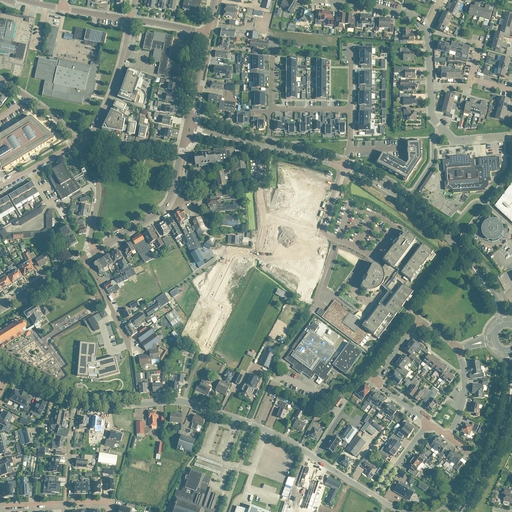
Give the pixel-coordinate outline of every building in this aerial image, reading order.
[(154,7),(155,0),(144,0),(143,7),(151,8),(151,7),(154,7)] [(155,0),(154,7),(161,9),(161,7),(165,8),(166,0),(155,0)] [(168,0),(166,0),(165,8),(172,9),(172,6),(175,7),(176,5),(178,6),(179,0),(170,0),(168,0)] [(201,0),(193,0),(193,3),(185,1),(183,9),(195,12),(195,9),(199,10),(201,0)] [(263,4),(262,8),(269,10),(272,1),(268,0),(267,5),(263,4)] [(280,6),(285,9),(284,9),(291,14),(297,5),(290,0),(288,4),(286,3),(287,3),(284,1),(280,6)] [(448,5),(459,10),(462,4),(454,0),(452,4),(449,3),(448,5)] [(473,16),(477,3),(475,2),(473,7),(470,6),(468,14),(473,16)] [(448,5),(446,8),(449,10),(447,13),(452,16),(455,17),(456,16),(459,10),(448,5)] [(484,9),(481,9),(479,17),(484,19),(487,6),(485,5),(484,9)] [(306,22),(306,20),(312,22),(313,14),(308,13),(309,10),(302,8),(299,20),(306,22)] [(259,21),(261,11),(253,10),(251,19),(259,21)] [(324,21),(325,12),(319,11),(318,18),(316,17),(315,25),(321,25),(321,21),(324,21)] [(444,11),(441,17),(449,20),(452,16),(447,13),(444,11)] [(324,21),(324,27),(330,27),(330,26),(333,26),(334,19),(334,17),(331,16),(331,12),(325,12),(324,21)] [(511,13),(505,12),(503,19),(511,21),(511,13)] [(336,20),(335,28),(342,28),(342,24),(345,25),(346,15),(345,15),(344,14),(343,13),(342,13),(341,13),(340,13),(340,14),(339,16),(336,15),(336,20)] [(346,15),(345,25),(347,25),(347,29),(354,29),(354,22),(355,17),(351,17),(351,15),(351,14),(350,14),(350,13),(349,13),(348,13),(347,14),(347,15),(346,15)] [(365,25),(366,15),(360,15),(360,22),(357,21),(356,27),(362,28),(362,25),(365,25)] [(366,15),(365,25),(368,25),(368,28),(374,29),(374,23),(371,22),(372,16),(366,15)] [(441,17),(438,23),(446,26),(449,20),(441,17)] [(384,28),(385,19),(379,18),(379,25),(376,25),(375,31),(378,31),(379,28),(384,28)] [(390,19),(385,19),(384,28),(390,29),(389,32),(392,32),(393,26),(390,26),(390,19)] [(511,21),(503,19),(501,26),(511,29),(511,25),(511,26),(511,21)] [(0,51),(13,54),(12,58),(15,58),(15,59),(23,61),(26,45),(18,44),(18,45),(10,43),(11,40),(12,40),(16,24),(8,22),(7,23),(5,23),(6,22),(0,20),(0,51)] [(438,23),(435,29),(443,33),(446,26),(438,23)] [(49,26),(43,54),(52,56),(59,28),(49,26)] [(511,29),(501,26),(500,33),(508,35),(509,32),(511,32),(511,29)] [(76,27),(75,32),(73,39),(84,42),(83,44),(102,48),(103,44),(104,45),(107,34),(76,27)] [(222,28),(221,29),(219,36),(231,37),(234,38),(235,37),(236,30),(225,29),(224,29),(222,28)] [(403,41),(400,41),(400,44),(407,44),(407,41),(413,41),(413,34),(409,34),(409,29),(402,29),(402,35),(403,35),(403,41)] [(145,33),(142,49),(150,51),(151,48),(154,48),(151,61),(160,63),(162,49),(163,49),(164,44),(168,44),(168,42),(165,41),(166,34),(153,32),(153,34),(145,33)] [(494,37),(493,43),(506,46),(507,44),(502,43),(503,40),(494,37)] [(439,42),(437,50),(443,52),(445,43),(439,42)] [(452,42),(451,45),(449,51),(456,53),(458,44),(452,42)] [(445,43),(443,52),(442,54),(445,54),(445,53),(449,53),(449,51),(451,45),(445,43)] [(359,54),(360,54),(371,54),(372,54),(372,45),(362,44),(362,48),(359,48),(359,54)] [(464,46),(458,44),(456,53),(462,54),(464,46)] [(470,47),(464,46),(462,54),(468,56),(470,47)] [(414,52),(407,52),(407,49),(400,49),(400,55),(403,55),(403,60),(414,60),(414,52)] [(216,51),(215,57),(229,59),(230,54),(230,53),(229,53),(228,54),(228,52),(216,51)] [(250,64),(264,64),(264,60),(263,60),(263,58),(257,58),(257,55),(250,55),(250,64)] [(286,60),(286,66),(297,66),(297,57),(290,57),(290,60),(286,60)] [(499,63),(508,65),(510,59),(501,57),(499,63)] [(50,58),(49,60),(39,58),(35,78),(45,80),(42,96),(82,105),(82,103),(89,104),(92,92),(94,92),(96,80),(95,80),(98,63),(91,62),(90,65),(58,58),(57,60),(50,58)] [(172,66),(172,68),(177,69),(178,61),(169,59),(168,65),(172,66)] [(359,60),(359,64),(359,65),(365,65),(365,68),(371,69),(371,65),(371,59),(360,59),(360,60),(359,60)] [(159,63),(157,74),(175,78),(176,71),(165,69),(166,64),(159,63)] [(499,63),(498,69),(506,71),(508,65),(499,63)] [(251,73),(257,73),(257,70),(263,70),(263,68),(264,68),(264,64),(250,64),(250,73),(251,73)] [(227,67),(223,67),(214,65),(213,73),(225,75),(225,79),(230,79),(232,67),(227,66),(227,67)] [(414,70),(409,70),(409,67),(402,67),(402,73),(405,73),(405,78),(415,78),(414,70)] [(121,91),(119,95),(118,97),(135,103),(137,96),(138,97),(138,94),(135,93),(142,73),(130,69),(129,71),(128,71),(126,75),(127,76),(127,78),(125,78),(124,82),(125,83),(124,85),(123,85),(121,89),(123,90),(122,92),(121,91)] [(506,71),(498,69),(496,75),(505,78),(506,71)] [(358,76),(358,79),(371,79),(372,70),(365,70),(365,73),(359,73),(359,76),(358,76)] [(258,73),(257,73),(251,73),(251,82),(252,82),(265,82),(265,79),(264,79),(264,76),(258,76),(258,73)] [(177,85),(173,85),(174,81),(161,78),(160,83),(166,85),(165,89),(178,92),(179,87),(177,86),(177,85)] [(371,79),(358,79),(358,83),(359,83),(359,85),(365,85),(365,89),(371,89),(371,79)] [(408,81),(400,81),(400,84),(400,86),(403,86),(403,92),(415,91),(415,89),(416,88),(417,88),(417,85),(416,85),(415,85),(415,84),(408,84),(408,81)] [(226,84),(211,82),(210,88),(234,92),(235,84),(226,83),(226,84)] [(252,91),(258,91),(258,88),(264,88),(264,86),(265,86),(265,82),(252,82),(252,88),(251,88),(251,91),(252,91)] [(171,96),(171,92),(158,90),(157,95),(163,96),(163,100),(176,103),(177,98),(174,98),(175,97),(171,96)] [(358,96),(358,99),(371,99),(371,90),(365,90),(365,93),(359,93),(359,96),(358,96)] [(259,91),(258,91),(252,91),(252,100),(266,100),(266,97),(265,97),(265,94),(259,94),(259,91)] [(446,94),(444,100),(453,102),(455,94),(448,92),(448,94),(446,94)] [(208,97),(207,99),(208,100),(208,101),(216,102),(220,103),(221,101),(221,100),(222,96),(209,94),(209,97),(208,97)] [(403,105),(411,105),(411,104),(415,104),(415,96),(411,96),(411,98),(407,98),(407,94),(399,94),(400,98),(403,98),(403,105)] [(371,99),(358,99),(358,103),(359,103),(359,105),(365,105),(365,109),(371,109),(371,99)] [(464,111),(463,113),(469,115),(469,112),(473,99),(470,99),(469,103),(466,102),(464,111)] [(266,104),(266,100),(252,100),(252,109),(259,110),(259,106),(265,106),(265,104),(266,104)] [(444,100),(443,106),(452,108),(453,102),(444,100)] [(122,113),(127,116),(129,112),(127,111),(129,107),(117,101),(113,110),(119,113),(118,115),(121,116),(122,113)] [(158,101),(157,106),(161,107),(160,111),(162,112),(175,114),(176,110),(174,109),(174,108),(170,107),(171,104),(158,101)] [(223,109),(223,110),(234,112),(234,111),(235,103),(224,101),(224,102),(223,109)] [(480,106),(477,105),(474,114),(480,115),(483,102),(481,102),(480,106)] [(452,108),(443,106),(441,112),(446,113),(445,116),(452,118),(452,115),(450,114),(452,108)] [(410,112),(410,108),(404,109),(404,115),(407,115),(408,121),(416,121),(416,112),(410,112)] [(498,108),(496,113),(509,116),(510,114),(506,113),(506,110),(498,108)] [(359,119),(371,119),(371,114),(372,114),(372,110),(365,110),(365,113),(359,113),(359,114),(358,114),(358,119),(359,119)] [(112,111),(106,123),(106,122),(102,130),(111,131),(110,130),(122,133),(124,126),(125,126),(126,122),(128,122),(128,117),(129,117),(127,116),(122,113),(121,116),(118,115),(112,111)] [(168,115),(154,112),(153,117),(160,118),(159,123),(172,125),(173,120),(171,120),(171,119),(167,118),(168,115)] [(242,124),(242,123),(244,123),(244,122),(248,122),(248,115),(246,115),(246,113),(237,112),(237,117),(236,117),(236,121),(237,121),(237,123),(238,123),(238,124),(242,124)] [(0,134),(0,163),(3,168),(3,170),(55,138),(30,116),(0,134)] [(310,116),(310,117),(310,130),(313,130),(313,131),(315,131),(315,132),(318,132),(318,131),(320,131),(320,127),(321,127),(321,123),(320,123),(320,121),(313,121),(313,116),(310,116)] [(125,126),(126,126),(125,133),(134,135),(136,122),(132,121),(133,118),(128,117),(128,122),(126,122),(125,126)] [(145,118),(140,117),(137,131),(140,131),(139,137),(145,139),(147,125),(144,125),(145,118)] [(262,128),(264,128),(264,126),(265,126),(265,122),(264,122),(264,120),(258,120),(258,117),(253,117),(253,127),(257,127),(257,128),(259,128),(259,129),(262,129),(262,128)] [(310,130),(310,117),(306,117),(306,123),(300,123),(300,125),(298,125),(298,130),(299,130),(299,132),(301,132),(301,133),(305,133),(305,132),(306,132),(306,131),(310,131),(310,130)] [(284,132),(284,118),(281,118),(281,122),(274,122),(274,130),(276,130),(276,131),(279,131),(279,130),(280,130),(284,130),(284,132)] [(284,118),(284,132),(288,132),(289,132),(289,133),(293,133),(293,132),(294,133),(294,131),(295,131),(295,127),(294,127),(294,124),(288,124),(288,120),(285,120),(285,118),(284,118)] [(335,119),(335,120),(335,131),(339,131),(339,132),(340,132),(340,133),(344,133),(344,132),(345,132),(345,123),(338,123),(338,119),(335,119)] [(335,131),(335,120),(332,120),(332,125),(325,125),(325,127),(324,127),(324,132),(325,132),(325,134),(326,134),(326,135),(330,135),(330,134),(331,134),(331,133),(335,133),(335,131)] [(158,125),(157,130),(160,130),(159,136),(161,137),(164,137),(164,139),(168,140),(169,138),(170,138),(172,131),(171,131),(171,127),(158,125)] [(368,125),(359,125),(358,131),(366,131),(366,135),(374,135),(374,130),(370,130),(370,125),(368,125)] [(377,164),(404,179),(405,178),(407,180),(421,159),(420,143),(417,143),(417,142),(407,143),(407,149),(407,154),(408,154),(408,165),(407,167),(388,157),(389,156),(383,152),(378,161),(377,164)] [(226,154),(226,152),(225,149),(219,150),(219,149),(214,149),(214,151),(197,153),(197,155),(194,156),(195,165),(198,165),(198,167),(201,166),(201,167),(202,167),(202,166),(211,165),(211,166),(212,166),(212,165),(215,164),(215,165),(220,165),(221,164),(221,163),(227,163),(227,161),(226,154)] [(452,193),(469,192),(484,191),(484,188),(486,188),(488,186),(488,181),(489,181),(489,179),(490,179),(489,172),(498,171),(499,169),(498,157),(478,159),(479,167),(474,167),(474,159),(469,159),(469,156),(466,156),(449,157),(450,160),(442,161),(443,171),(445,171),(446,182),(444,182),(445,190),(452,189),(452,193)] [(135,165),(143,164),(144,160),(132,157),(135,165)] [(236,167),(229,171),(230,174),(237,171),(237,174),(245,174),(244,170),(245,170),(245,165),(244,165),(244,161),(236,162),(236,167)] [(54,174),(48,177),(61,200),(71,194),(80,189),(75,180),(72,182),(62,164),(52,170),(54,174)] [(224,177),(230,174),(229,171),(223,173),(216,174),(218,186),(221,185),(222,187),(226,186),(225,185),(224,177)] [(304,178),(294,208),(297,209),(296,212),(313,217),(314,214),(316,215),(326,185),(323,184),(324,182),(308,176),(307,179),(304,178)] [(28,184),(26,185),(26,186),(32,196),(38,193),(32,182),(28,184)] [(511,182),(494,206),(510,221),(511,218),(511,182)] [(26,185),(24,187),(20,189),(27,199),(32,196),(26,186),(26,185)] [(17,191),(15,192),(21,203),(27,199),(20,189),(17,191)] [(15,206),(21,203),(15,192),(12,193),(9,195),(15,206)] [(210,199),(207,199),(208,207),(210,207),(210,212),(222,211),(238,210),(237,200),(237,192),(233,193),(233,195),(223,195),(223,194),(216,193),(216,197),(210,197),(210,199)] [(1,200),(7,210),(13,207),(7,196),(3,199),(1,200)] [(88,212),(72,209),(71,209),(72,212),(79,213),(78,216),(87,218),(88,212)] [(203,262),(197,249),(198,249),(191,233),(192,232),(187,219),(184,215),(185,215),(183,211),(178,214),(177,214),(174,216),(182,229),(185,235),(188,243),(186,245),(196,265),(203,262)] [(31,212),(25,216),(28,222),(34,217),(31,212)] [(224,216),(222,225),(237,227),(238,218),(224,216)] [(200,217),(197,218),(199,224),(198,224),(201,230),(201,231),(202,233),(203,234),(204,234),(205,232),(204,231),(208,230),(206,225),(204,226),(200,217)] [(171,218),(165,221),(171,231),(172,234),(175,239),(177,242),(181,239),(180,236),(182,235),(176,225),(174,226),(173,224),(174,223),(171,218)] [(194,226),(191,227),(193,231),(196,230),(197,231),(198,235),(202,233),(201,231),(201,230),(198,224),(199,224),(197,218),(192,220),(194,226)] [(84,228),(83,225),(82,225),(81,223),(83,223),(83,220),(76,221),(79,234),(85,233),(87,227),(84,228)] [(489,221),(486,222),(484,224),(483,226),(483,229),(483,232),(484,234),(486,237),(488,238),(490,239),(493,239),(496,238),(498,237),(500,235),(501,232),(501,230),(501,227),(500,225),(498,223),(496,221),(494,220),(491,220),(489,221)] [(157,226),(163,236),(171,231),(165,221),(157,226)] [(62,244),(63,247),(66,250),(69,248),(78,243),(66,225),(57,230),(63,241),(64,243),(62,244)] [(146,231),(145,231),(144,232),(144,233),(144,234),(150,244),(154,242),(158,248),(164,245),(160,238),(157,240),(151,230),(147,232),(146,231)] [(298,274),(299,272),(297,270),(299,263),(300,263),(300,262),(302,261),(307,246),(306,243),(307,243),(306,242),(306,241),(305,240),(304,241),(303,238),(288,233),(287,233),(285,234),(285,235),(275,231),(268,254),(275,256),(272,266),(288,271),(298,274)] [(316,313),(359,345),(369,332),(378,339),(413,292),(405,286),(409,281),(411,282),(428,259),(431,261),(435,255),(423,246),(405,269),(398,263),(416,240),(405,232),(383,261),(386,264),(382,270),(377,265),(373,263),(365,279),(360,288),(364,290),(370,291),(376,290),(380,287),(387,293),(364,323),(362,321),(365,316),(359,311),(354,316),(334,300),(325,312),(320,308),(316,313)] [(52,237),(49,238),(51,243),(53,242),(54,242),(55,241),(57,245),(62,243),(56,234),(52,237)] [(139,236),(132,240),(140,254),(139,255),(145,263),(155,258),(150,249),(146,243),(141,235),(141,234),(138,235),(139,236)] [(242,245),(242,237),(231,236),(231,244),(242,245)] [(162,239),(167,247),(171,244),(167,237),(162,239)] [(213,246),(215,240),(213,239),(209,237),(206,243),(213,246)] [(125,249),(124,250),(126,253),(124,254),(127,260),(131,258),(130,255),(132,253),(131,252),(135,250),(130,242),(123,247),(125,249)] [(185,245),(180,248),(183,254),(188,251),(185,245)] [(199,253),(204,262),(213,257),(208,249),(199,253)] [(117,260),(122,269),(119,271),(121,274),(133,269),(130,265),(130,264),(127,265),(122,257),(117,250),(110,255),(114,262),(117,260)] [(46,262),(45,262),(49,260),(47,256),(44,251),(40,254),(42,257),(40,258),(44,264),(46,263),(45,263),(46,262)] [(31,260),(29,254),(27,252),(23,254),(27,262),(23,264),(24,265),(29,274),(32,272),(31,271),(34,270),(31,265),(33,264),(31,260)] [(34,252),(29,254),(31,260),(34,258),(39,266),(42,264),(43,265),(44,264),(40,258),(37,259),(36,257),(34,252)] [(169,252),(158,257),(160,261),(171,256),(169,252)] [(108,255),(103,258),(107,266),(108,267),(113,263),(108,255)] [(107,266),(103,258),(98,261),(98,262),(98,261),(103,268),(107,266)] [(21,267),(21,266),(16,259),(14,261),(17,266),(18,266),(18,267),(23,276),(26,274),(26,275),(29,274),(24,265),(21,267)] [(234,259),(231,266),(241,271),(243,267),(244,264),(234,259)] [(95,263),(93,265),(95,268),(96,268),(99,272),(100,274),(103,275),(104,274),(105,276),(108,277),(111,278),(113,277),(114,277),(114,276),(113,274),(112,273),(109,275),(106,273),(104,271),(103,270),(103,269),(103,268),(98,261),(98,262),(97,263),(96,262),(95,263)] [(182,275),(180,271),(183,269),(183,270),(184,270),(179,261),(172,264),(173,266),(168,269),(174,279),(182,275)] [(17,280),(13,273),(10,268),(9,266),(7,267),(9,271),(6,273),(12,283),(13,282),(13,283),(14,283),(15,283),(15,282),(16,282),(16,281),(17,280)] [(11,268),(10,268),(17,280),(18,279),(19,279),(20,279),(21,279),(21,278),(22,278),(22,277),(16,266),(12,268),(13,269),(12,269),(11,268)] [(231,266),(228,273),(238,278),(241,271),(231,266)] [(117,284),(136,275),(133,269),(115,278),(117,284)] [(228,273),(224,279),(234,284),(238,278),(228,273)] [(0,276),(6,287),(8,286),(8,287),(12,285),(5,274),(0,276)] [(224,279),(221,286),(231,291),(234,284),(224,279)] [(115,286),(108,290),(114,301),(121,298),(115,286)] [(221,286),(218,293),(228,298),(231,291),(221,286)] [(432,288),(425,296),(444,311),(450,302),(432,288)] [(179,294),(175,289),(170,293),(173,298),(179,294)] [(288,295),(278,289),(275,294),(284,300),(288,295)] [(155,299),(158,303),(167,297),(164,293),(155,299)] [(218,293),(214,300),(224,305),(228,298),(218,293)] [(425,296),(417,306),(437,321),(438,320),(444,311),(425,296)] [(150,309),(147,310),(150,315),(153,313),(160,308),(169,302),(167,297),(150,309)] [(450,302),(444,311),(456,321),(458,318),(462,321),(460,324),(463,326),(471,314),(451,300),(450,302)] [(205,308),(202,313),(203,314),(214,320),(217,314),(210,310),(212,307),(205,304),(204,308),(205,308)] [(21,322),(20,320),(19,318),(16,320),(15,320),(16,320),(10,324),(9,324),(3,328),(3,327),(3,328),(0,329),(0,344),(0,345),(1,347),(2,348),(3,347),(4,346),(4,345),(5,346),(6,346),(5,345),(11,341),(11,342),(12,342),(12,341),(18,337),(18,338),(18,337),(24,333),(25,334),(26,336),(31,334),(29,330),(35,327),(37,329),(40,327),(40,326),(41,325),(39,322),(42,320),(41,317),(43,315),(37,306),(29,311),(29,310),(27,310),(25,311),(24,313),(25,314),(24,314),(27,319),(29,318),(34,325),(26,330),(25,328),(25,327),(26,326),(26,324),(26,323),(25,323),(24,322),(23,322),(21,322)] [(123,311),(124,314),(122,314),(125,319),(126,318),(126,319),(132,316),(134,314),(132,310),(130,311),(129,309),(123,311)] [(166,316),(172,326),(181,321),(174,311),(166,316)] [(444,311),(438,320),(457,334),(463,326),(460,324),(458,326),(454,324),(456,321),(444,311)] [(127,332),(133,327),(135,325),(139,323),(145,318),(141,313),(129,322),(130,323),(124,328),(127,332)] [(153,314),(149,317),(154,324),(158,321),(153,314)] [(199,317),(196,322),(202,325),(204,322),(211,325),(214,320),(203,314),(201,318),(199,317)] [(195,323),(190,332),(204,339),(205,337),(206,333),(203,332),(205,328),(195,323)] [(292,349),(285,359),(284,359),(293,366),(292,368),(301,374),(302,372),(311,379),(315,374),(326,382),(329,377),(327,376),(327,375),(333,366),(334,364),(337,360),(336,360),(331,356),(335,350),(313,333),(316,330),(308,324),(291,348),(292,349)] [(137,332),(133,327),(127,332),(130,337),(137,332)] [(140,334),(136,336),(141,343),(154,333),(149,327),(147,329),(140,334)] [(190,332),(186,341),(196,346),(197,343),(201,345),(202,341),(203,342),(204,339),(190,332)] [(149,350),(149,355),(139,356),(140,365),(151,363),(160,362),(159,359),(158,349),(157,349),(157,344),(160,341),(155,333),(141,343),(147,351),(150,349),(150,350),(149,350)] [(411,341),(408,346),(415,351),(418,353),(422,349),(422,350),(424,347),(418,343),(416,345),(411,341)] [(80,342),(77,376),(88,377),(89,374),(98,375),(98,378),(118,373),(114,357),(103,360),(96,362),(94,358),(95,358),(97,344),(80,342)] [(349,343),(336,360),(337,360),(334,364),(333,366),(346,375),(362,353),(349,343)] [(188,347),(187,351),(194,354),(196,350),(193,349),(193,347),(191,346),(190,347),(188,347)] [(415,351),(408,346),(404,350),(410,355),(409,356),(413,360),(416,356),(413,353),(415,351)] [(274,354),(266,350),(259,364),(268,368),(274,354)] [(424,370),(433,358),(429,354),(423,362),(426,364),(423,369),(424,370)] [(413,360),(409,356),(407,359),(403,355),(402,356),(401,356),(399,358),(400,359),(399,360),(406,365),(408,362),(411,364),(414,360),(413,360)] [(433,358),(424,370),(426,371),(429,367),(432,369),(438,361),(433,358)] [(399,360),(395,365),(398,367),(400,368),(397,371),(405,377),(409,372),(404,368),(406,365),(399,360)] [(438,361),(432,369),(435,371),(432,375),(433,377),(442,364),(438,361)] [(479,362),(478,362),(477,362),(470,363),(471,368),(471,373),(472,379),(484,377),(483,373),(482,373),(482,372),(482,371),(481,371),(480,370),(480,367),(480,366),(481,365),(481,364),(480,363),(480,362),(479,362)] [(447,368),(442,364),(433,377),(435,378),(438,374),(441,376),(445,370),(447,368)] [(200,380),(202,381),(200,386),(198,385),(196,389),(207,395),(211,388),(208,386),(209,384),(205,382),(210,373),(204,370),(202,373),(203,374),(200,380)] [(227,371),(225,373),(223,377),(225,382),(230,382),(232,378),(232,377),(234,375),(233,374),(233,373),(228,370),(227,371)] [(400,374),(394,370),(389,377),(393,380),(392,382),(397,386),(402,379),(398,377),(400,374)] [(445,370),(441,376),(439,378),(442,380),(439,385),(441,386),(450,374),(445,370)] [(148,382),(143,383),(141,383),(140,373),(135,373),(136,389),(139,389),(139,393),(146,393),(146,387),(148,386),(148,382)] [(237,373),(233,382),(238,385),(243,376),(237,373)] [(177,374),(175,383),(172,382),(171,391),(177,392),(179,382),(183,383),(184,375),(177,374)] [(250,374),(245,384),(250,386),(254,389),(259,378),(250,374)] [(450,374),(441,386),(438,389),(440,391),(443,387),(442,387),(445,383),(448,385),(454,377),(450,374)] [(410,390),(407,393),(412,397),(418,390),(415,387),(418,382),(414,379),(411,382),(408,386),(411,388),(410,390)] [(483,393),(482,393),(483,385),(487,384),(487,379),(480,380),(481,385),(473,384),(472,393),(475,393),(475,397),(483,398),(484,397),(484,394),(483,393)] [(230,385),(220,380),(215,390),(225,395),(230,385)] [(155,384),(152,384),(152,385),(153,392),(163,391),(162,385),(162,383),(159,383),(159,381),(155,381),(155,384)] [(250,386),(245,384),(240,394),(245,397),(250,386)] [(358,388),(354,394),(359,397),(362,400),(364,398),(370,390),(364,385),(361,390),(358,388)] [(254,389),(250,386),(245,397),(249,399),(255,389),(254,389)] [(418,390),(412,397),(418,401),(420,398),(421,396),(424,398),(430,391),(425,387),(421,392),(418,390)] [(431,391),(424,400),(427,402),(426,403),(424,406),(431,411),(437,403),(433,400),(436,395),(438,391),(433,388),(431,391)] [(13,389),(9,396),(7,395),(4,401),(8,403),(9,400),(15,402),(18,396),(20,392),(19,392),(14,390),(13,389)] [(26,395),(23,394),(20,392),(18,396),(15,402),(21,405),(25,395),(26,395)] [(371,395),(365,402),(366,403),(370,406),(370,405),(373,407),(380,397),(376,394),(374,395),(372,394),(371,395)] [(25,395),(21,405),(24,407),(22,410),(27,412),(30,407),(28,405),(31,398),(25,395)] [(332,403),(337,407),(343,400),(338,396),(332,403)] [(380,397),(373,407),(372,408),(374,409),(376,409),(379,411),(383,407),(381,406),(385,401),(384,400),(384,399),(382,397),(381,398),(380,397)] [(276,399),(274,405),(277,407),(281,409),(277,417),(283,419),(286,412),(287,413),(288,409),(285,408),(286,404),(276,399)] [(478,409),(479,405),(480,405),(481,401),(474,399),(473,403),(471,403),(469,412),(474,414),(474,416),(478,416),(479,409),(478,409)] [(37,406),(36,405),(35,408),(33,406),(30,413),(33,414),(34,412),(40,415),(45,405),(39,401),(37,406)] [(349,402),(342,412),(345,414),(352,405),(349,402)] [(388,413),(393,406),(388,403),(384,409),(382,408),(379,412),(382,415),(383,413),(386,415),(388,413)] [(298,410),(295,417),(298,419),(302,412),(299,411),(300,409),(301,410),(303,411),(306,407),(304,406),(301,404),(301,405),(298,410)] [(388,413),(386,415),(389,417),(388,419),(390,420),(397,410),(393,406),(388,413)] [(57,409),(53,424),(52,424),(51,425),(50,426),(51,428),(52,429),(53,430),(54,430),(55,429),(56,429),(58,429),(59,426),(60,419),(62,411),(57,409)] [(67,412),(62,411),(60,419),(65,420),(66,418),(68,418),(69,414),(67,413),(67,412)] [(157,426),(156,420),(156,418),(158,418),(158,415),(156,415),(156,411),(148,412),(149,426),(157,426)] [(2,412),(0,416),(0,417),(9,422),(12,417),(2,412)] [(178,414),(171,414),(170,422),(181,423),(182,414),(178,414)] [(202,427),(205,419),(195,415),(192,422),(193,423),(191,428),(195,430),(198,425),(202,427)] [(9,422),(0,417),(0,424),(3,426),(2,430),(3,430),(7,433),(9,432),(12,427),(8,425),(9,422)] [(96,432),(101,432),(102,420),(97,419),(97,418),(93,418),(92,429),(94,429),(94,432),(96,432)] [(403,428),(410,433),(414,429),(410,426),(412,422),(406,418),(402,423),(405,426),(403,428)] [(57,435),(56,434),(56,435),(57,435),(66,437),(68,429),(64,428),(65,420),(60,419),(59,426),(58,429),(57,435)] [(297,419),(293,427),(301,432),(306,424),(297,419)] [(378,430),(381,427),(373,420),(370,424),(378,430)] [(143,421),(136,422),(137,434),(144,434),(143,421)] [(312,431),(311,432),(310,432),(308,436),(311,437),(311,438),(314,440),(314,439),(317,441),(322,432),(315,428),(317,424),(312,421),(308,429),(312,431)] [(367,422),(360,430),(363,432),(365,430),(372,436),(377,430),(367,422)] [(461,431),(464,433),(463,435),(463,436),(466,437),(468,434),(469,435),(471,430),(475,433),(479,425),(472,422),(471,426),(465,423),(461,431)] [(349,424),(344,431),(340,437),(337,435),(335,437),(334,436),(326,449),(332,453),(340,441),(341,441),(342,440),(348,444),(357,431),(349,424)] [(407,438),(410,433),(403,428),(400,426),(396,430),(395,429),(392,432),(403,440),(405,437),(407,438)] [(33,442),(30,429),(19,431),(22,445),(33,442)] [(181,435),(181,436),(177,450),(183,452),(183,450),(189,452),(190,453),(193,446),(194,447),(197,440),(182,435),(183,431),(181,435)] [(113,448),(115,442),(114,442),(115,440),(120,441),(122,441),(124,436),(121,435),(122,435),(114,433),(113,435),(110,434),(108,440),(106,439),(104,445),(113,448)] [(56,435),(56,434),(54,434),(54,439),(57,439),(56,442),(63,443),(64,438),(59,437),(59,436),(57,436),(57,435),(56,435)] [(390,445),(397,451),(401,446),(398,443),(401,440),(393,434),(389,439),(392,442),(390,445)] [(141,438),(134,436),(131,448),(134,449),(136,439),(141,440),(141,438)] [(356,436),(346,449),(355,457),(366,443),(356,436)] [(429,441),(425,447),(430,450),(432,448),(435,450),(441,442),(436,438),(434,442),(432,443),(429,441)] [(441,442),(435,450),(433,453),(441,459),(446,453),(443,451),(446,446),(441,442)] [(378,450),(376,453),(384,459),(389,453),(390,454),(393,456),(397,451),(390,445),(388,448),(384,445),(380,451),(378,450)] [(7,453),(5,446),(0,447),(0,454),(4,454),(4,457),(11,455),(10,452),(7,453)] [(446,453),(441,459),(446,462),(443,465),(447,468),(451,462),(457,454),(452,450),(449,455),(446,453)] [(98,463),(97,467),(115,470),(116,466),(115,466),(117,456),(99,453),(97,463),(98,463)] [(451,462),(449,465),(452,467),(457,471),(462,465),(459,463),(460,461),(462,458),(457,454),(451,462)] [(76,460),(75,467),(86,467),(87,463),(92,464),(92,456),(84,455),(84,460),(76,460)] [(345,455),(340,463),(348,468),(353,461),(345,455)] [(415,455),(411,460),(419,466),(421,463),(424,465),(428,460),(420,455),(419,457),(415,455)] [(22,466),(30,467),(31,472),(35,473),(37,458),(33,457),(34,456),(31,456),(30,457),(24,456),(22,466)] [(55,473),(56,472),(60,473),(61,465),(58,465),(58,463),(59,463),(59,457),(51,456),(51,464),(49,464),(48,472),(53,472),(54,473),(55,473)] [(10,467),(9,463),(12,463),(11,457),(5,459),(6,462),(0,462),(0,469),(11,467),(11,466),(10,467)] [(419,466),(411,460),(407,466),(410,468),(408,472),(415,477),(419,472),(417,469),(419,466)] [(362,467),(367,470),(368,471),(366,474),(368,475),(367,476),(370,478),(371,477),(377,469),(366,462),(365,462),(362,467)] [(12,472),(11,467),(0,469),(0,471),(1,475),(8,474),(9,477),(15,475),(15,472),(12,472)] [(213,511),(214,509),(213,509),(218,495),(206,491),(210,479),(204,477),(205,473),(189,467),(187,474),(186,474),(184,481),(182,487),(181,491),(176,489),(168,511),(213,511)] [(306,467),(303,475),(311,478),(315,470),(306,467)] [(400,470),(397,476),(402,479),(405,473),(400,470)] [(44,485),(43,493),(51,494),(51,491),(59,492),(60,483),(56,482),(56,477),(53,477),(45,476),(44,485)] [(106,491),(113,491),(113,483),(114,483),(114,480),(113,480),(113,479),(105,479),(106,491)] [(85,482),(80,482),(81,493),(87,493),(87,488),(90,487),(89,480),(85,480),(85,482)] [(7,496),(12,496),(12,492),(12,489),(12,488),(16,488),(15,481),(7,482),(8,486),(3,486),(4,497),(7,497),(7,496)] [(19,485),(20,496),(29,495),(28,484),(26,484),(26,481),(24,481),(23,481),(21,482),(21,484),(19,485)] [(81,493),(80,482),(75,483),(75,481),(71,481),(71,484),(71,488),(74,488),(74,494),(81,493)] [(323,485),(316,482),(316,483),(313,482),(308,496),(310,497),(306,509),(312,511),(323,485)] [(398,484),(394,491),(409,500),(413,493),(413,492),(414,490),(408,487),(407,489),(403,486),(404,484),(399,482),(398,484)] [(508,505),(509,502),(511,503),(511,494),(510,494),(510,490),(503,488),(502,494),(505,494),(503,503),(503,504),(507,505),(508,505)]
